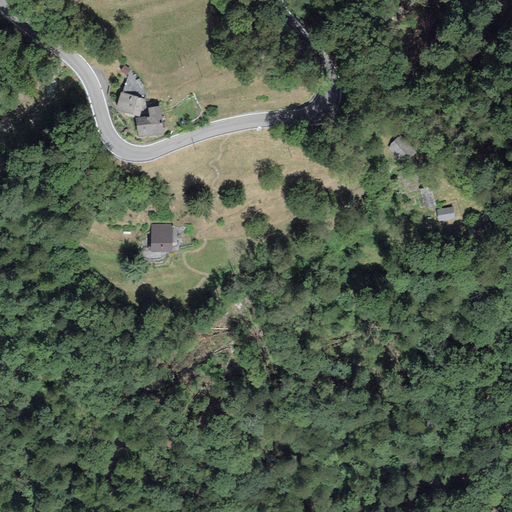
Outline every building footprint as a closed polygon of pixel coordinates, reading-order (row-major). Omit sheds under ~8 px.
[(130,70),(124,65),(120,71),(126,76),(130,70)] [(116,110),(140,117),(146,99),(122,92),(116,110)] [(146,117),(136,118),(139,137),(149,135),(152,135),(164,134),(161,106),(149,107),(150,117),(146,117)] [(404,163),(417,151),(401,134),(388,146),(404,163)] [(419,189),(425,209),(436,206),(432,192),(429,192),(428,187),(419,189)] [(453,207),(437,210),(439,222),(455,219),(453,207)] [(151,224),(151,252),(172,253),(172,224),(151,224)]
